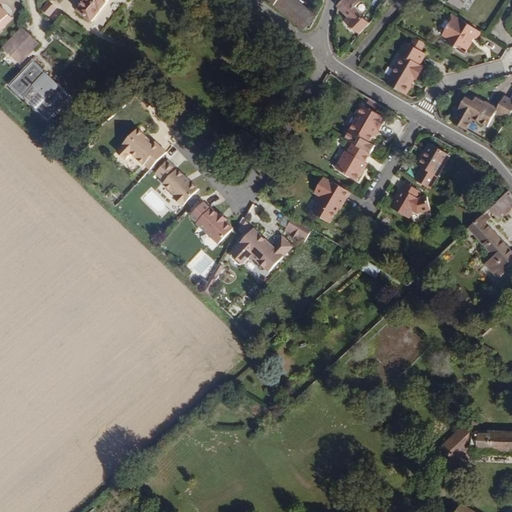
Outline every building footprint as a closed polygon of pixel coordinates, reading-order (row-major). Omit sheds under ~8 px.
[(82,0),(75,9),(88,21),(107,0),(82,0)] [(261,0),(278,14),(285,5),(282,3),(284,0),(261,0)] [(355,34),(367,19),(352,7),(356,3),(352,0),(342,0),(335,8),(348,18),(343,24),(355,34)] [(462,0),(443,0),(458,9),(462,0)] [(57,8),(48,1),(41,10),(50,17),(57,8)] [(0,6),(0,31),(12,17),(0,6)] [(471,34),(475,28),(448,12),(444,19),(440,17),(436,26),(441,29),(438,32),(444,35),(445,42),(450,45),(456,42),(463,46),(467,39),(464,37),(467,31),(471,34)] [(40,44),(22,27),(2,48),(20,64),(40,44)] [(63,54),(86,75),(97,63),(74,43),(63,54)] [(381,85),(401,96),(418,68),(415,66),(422,55),(401,43),(393,54),(398,57),(381,85)] [(72,96),(34,60),(10,85),(48,122),(72,96)] [(497,109),(495,111),(501,114),(499,118),(504,121),(511,107),(511,101),(509,100),(504,97),(497,109)] [(482,107),(483,105),(474,100),(471,105),(465,101),(450,124),(462,131),(469,120),(484,130),(494,114),(482,107)] [(361,110),(346,136),(351,139),(369,150),(370,150),(375,142),(369,138),(377,126),(380,127),(387,116),(363,101),(358,109),(361,110)] [(497,109),(485,101),(483,105),(482,107),(494,114),(495,111),(497,109)] [(141,159),(146,165),(163,148),(151,136),(148,139),(142,134),(144,131),(134,123),(113,145),(121,152),(127,147),(140,161),(141,159)] [(364,158),(369,150),(351,139),(347,147),(345,146),(334,163),(356,176),(366,159),(364,158)] [(77,140),(66,149),(70,155),(77,150),(78,151),(83,147),(77,140)] [(419,165),(412,177),(420,182),(427,186),(447,155),(425,141),(413,162),(419,165)] [(181,169),(163,153),(151,167),(160,175),(158,178),(171,189),(169,192),(177,199),(193,182),(186,174),(184,176),(179,171),(181,169)] [(331,198),(340,185),(319,171),(309,189),(317,193),(306,209),(319,217),(329,200),(331,198)] [(425,214),(431,200),(421,195),(423,191),(402,182),(390,211),(410,219),(414,210),(425,214)] [(496,216),(511,199),(511,192),(507,187),(487,207),(496,216)] [(196,199),(187,210),(193,216),(191,218),(213,239),(226,224),(218,216),(219,214),(212,208),(211,211),(203,203),(202,205),(196,199)] [(483,210),(469,225),(495,251),(486,260),(499,273),(511,260),(511,246),(511,247),(485,220),(489,216),(483,210)] [(311,231),(292,220),(286,231),(304,242),(311,231)] [(274,243),(254,226),(237,245),(242,249),(235,257),(242,264),(250,256),(270,273),(295,246),(282,234),(274,243)] [(361,269),(375,279),(380,271),(366,261),(361,269)] [(442,451),(455,464),(468,449),(471,443),(473,451),(511,451),(511,429),(511,430),(511,423),(503,423),(503,430),(475,428),(472,432),(464,425),(442,451)] [(485,511),(465,498),(454,511),(485,511)]
